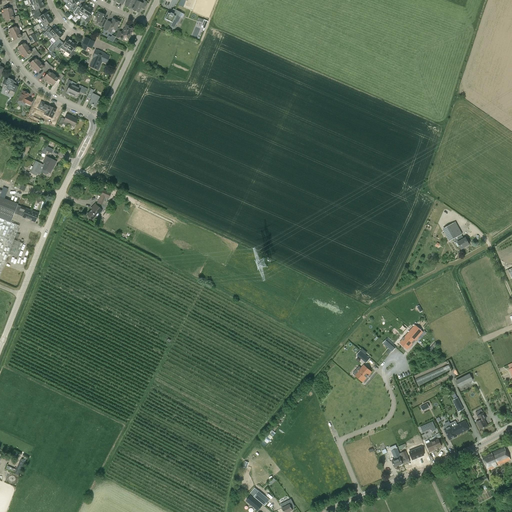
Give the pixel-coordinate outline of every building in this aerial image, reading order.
[(76,7),(74,5),(78,0),(70,0),(68,2),(65,5),(71,12),(76,7)] [(133,2),(136,4),(137,1),(137,0),(127,0),(124,6),(130,9),(133,2)] [(147,2),(142,0),(137,0),(137,1),(136,4),(133,10),(138,13),(141,6),(144,8),(147,2)] [(31,16),(32,16),(39,13),(37,10),(44,7),(42,2),(33,5),(35,11),(31,12),(31,13),(30,14),(31,16)] [(83,15),(88,6),(84,3),(79,10),(77,8),(73,13),(76,15),(78,12),(83,15)] [(3,16),(13,14),(12,10),(17,9),(16,4),(9,5),(10,8),(3,10),(3,13),(2,14),(3,16)] [(91,17),(89,16),(93,10),(88,6),(83,15),(87,18),(85,21),(87,23),(91,17)] [(170,14),(168,13),(165,19),(171,22),(169,26),(174,29),(177,23),(178,23),(181,18),(179,17),(181,13),(173,9),(171,13),(170,13),(170,14)] [(40,19),(41,22),(50,17),(47,12),(40,16),(39,13),(32,16),(35,20),(36,19),(37,20),(38,20),(40,19)] [(103,27),(106,22),(103,21),(105,15),(98,12),(95,17),(98,18),(96,21),(99,23),(98,25),(103,27)] [(13,14),(3,16),(3,18),(5,18),(5,22),(13,20),(14,23),(20,21),(19,16),(14,17),(13,14)] [(38,24),(41,29),(42,32),(48,28),(46,25),(53,21),(50,17),(41,22),(38,24)] [(116,28),(119,22),(113,19),(111,23),(108,22),(104,30),(110,33),(113,27),(116,28)] [(10,36),(19,31),(17,28),(22,26),(20,21),(14,23),(15,26),(8,30),(10,33),(9,34),(10,36)] [(129,39),(133,29),(126,25),(122,33),(119,32),(116,37),(122,40),(124,36),(129,39)] [(45,37),(48,34),(52,38),(59,31),(55,27),(50,32),(48,30),(43,35),(45,37)] [(19,31),(10,36),(11,38),(12,38),(14,41),(21,37),(22,40),(27,37),(25,32),(21,35),(19,31)] [(56,42),(53,45),(48,50),(51,53),(55,49),(60,42),(58,40),(63,35),(59,31),(52,38),(56,42)] [(19,53),(28,48),(26,45),(30,42),(27,37),(22,40),(24,43),(17,47),(19,50),(18,51),(19,53)] [(92,49),(95,42),(84,37),(79,48),(86,50),(87,47),(92,49)] [(59,50),(62,46),(66,49),(71,41),(67,38),(63,44),(60,42),(55,49),(56,50),(57,48),(59,50)] [(75,52),(72,51),(76,44),(71,41),(66,49),(71,53),(68,56),(71,58),(75,52)] [(28,48),(19,53),(21,55),(22,55),(24,58),(31,53),(32,56),(37,52),(34,48),(30,50),(28,48)] [(102,62),(106,64),(110,56),(105,54),(105,53),(97,50),(96,50),(92,58),(93,58),(89,66),(98,71),(102,62)] [(32,69),(40,62),(37,60),(41,56),(37,52),(32,56),(35,59),(29,64),(31,66),(30,67),(32,69)] [(40,62),(32,69),(34,71),(35,70),(37,73),(43,68),(45,70),(50,65),(46,61),(42,65),(40,62)] [(47,83),(54,75),(51,73),(54,69),(50,65),(45,70),(48,72),(43,78),(46,80),(45,82),(47,83)] [(60,81),(62,78),(64,76),(60,73),(56,77),(54,75),(47,83),(49,85),(50,83),(53,86),(58,79),(60,81)] [(7,89),(10,91),(9,94),(13,96),(18,87),(15,86),(16,85),(14,84),(15,82),(13,81),(14,79),(12,78),(11,78),(8,77),(7,80),(5,79),(3,84),(4,85),(4,86),(5,86),(8,87),(7,89)] [(66,86),(69,87),(66,93),(71,96),(75,86),(71,84),(72,82),(69,80),(66,86)] [(79,85),(78,87),(75,86),(71,96),(76,98),(79,92),(85,95),(87,89),(79,85)] [(87,96),(90,97),(90,98),(91,99),(88,104),(92,106),(92,105),(96,107),(98,102),(97,101),(100,97),(92,93),(94,91),(90,89),(87,96)] [(30,106),(33,100),(28,97),(29,94),(22,91),(18,100),(25,104),(25,103),(30,106)] [(52,118),(56,110),(48,106),(49,106),(41,102),(38,109),(45,112),(44,115),(52,118)] [(67,114),(64,119),(61,118),(58,125),(61,126),(62,125),(66,126),(67,124),(74,127),(78,120),(67,114)] [(43,165),(44,166),(42,170),(50,173),(53,168),(56,162),(46,157),(43,163),(44,163),(43,165)] [(43,165),(35,161),(30,173),(36,176),(37,173),(40,174),(42,170),(44,166),(43,165)] [(18,204),(4,199),(8,189),(3,187),(2,191),(0,190),(0,275),(9,254),(18,258),(23,243),(14,240),(15,236),(19,226),(11,223),(14,214),(22,217),(35,222),(39,214),(26,208),(17,205),(18,204)] [(96,205),(103,211),(105,209),(107,205),(106,205),(108,202),(107,202),(108,199),(109,199),(111,193),(98,188),(96,194),(100,196),(96,205)] [(96,217),(100,213),(101,214),(103,211),(96,205),(95,204),(90,209),(91,210),(87,215),(94,222),(97,218),(96,217)] [(449,241),(455,238),(457,243),(461,249),(469,244),(466,238),(464,239),(461,235),(462,234),(455,222),(442,229),(449,241)] [(402,340),(400,343),(408,350),(413,344),(415,341),(415,342),(415,341),(423,332),(415,325),(405,337),(404,337),(402,340),(402,339),(402,340)] [(366,363),(370,359),(367,356),(365,354),(361,358),(366,363)] [(449,364),(415,378),(419,387),(452,370),(449,364)] [(361,368),(358,372),(360,373),(356,377),(363,382),(371,372),(365,367),(363,370),(361,368)] [(456,381),(459,387),(473,380),(469,374),(456,381)] [(453,401),(457,408),(462,406),(458,398),(453,401)] [(482,409),(476,412),(479,420),(476,422),(480,429),(487,425),(484,420),(487,418),(482,409)] [(452,426),(456,435),(469,429),(465,421),(457,425),(455,422),(451,424),(450,424),(451,426),(452,426)] [(420,427),(422,432),(430,429),(432,430),(432,431),(436,429),(432,422),(420,427)] [(456,435),(452,426),(451,426),(445,429),(450,440),(457,436),(456,435)] [(269,430),(258,443),(264,447),(275,435),(269,430)] [(438,439),(430,442),(429,440),(425,441),(426,444),(430,452),(442,446),(438,439)] [(401,453),(403,458),(401,459),(400,458),(401,457),(397,448),(396,445),(390,447),(392,453),(389,454),(392,461),(395,467),(403,464),(403,463),(408,461),(408,462),(410,462),(406,451),(401,453)] [(411,452),(414,459),(426,455),(423,447),(411,452)] [(488,470),(510,460),(504,447),(482,457),(488,470)] [(19,475),(23,466),(24,464),(20,461),(19,462),(19,464),(16,469),(15,473),(14,473),(19,475)] [(486,475),(473,481),(476,487),(485,482),(486,485),(490,483),(486,475)] [(258,491),(254,496),(265,506),(269,500),(258,491)] [(256,500),(252,496),(248,500),(252,504),(258,510),(262,506),(256,500)] [(290,504),(289,505),(287,501),(284,503),(286,506),(282,508),(284,511),(288,511),(293,510),(290,504)]
